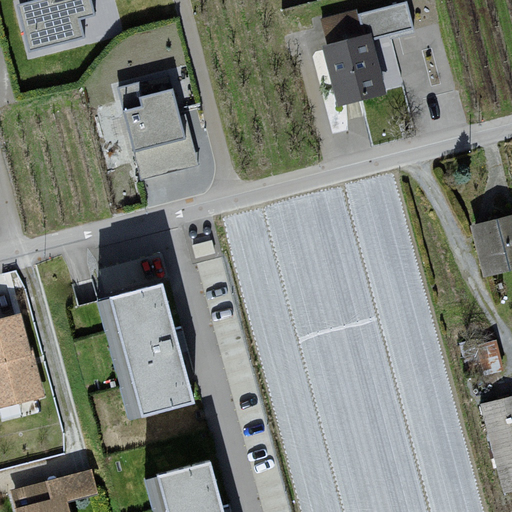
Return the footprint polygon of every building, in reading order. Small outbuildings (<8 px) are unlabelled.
[(89,0),(36,0),(18,4),(29,51),(84,37),(79,18),(93,14),(89,0)] [(367,37),(317,49),(334,108),(378,98),(367,37)] [(168,72),(117,85),(141,180),(197,166),(184,114),(179,116),(168,72)] [(511,214),(472,224),(485,277),(511,270),(511,214)] [(163,281),(109,296),(141,417),(196,403),(163,281)] [(16,317),(0,320),(0,409),(40,400),(16,317)] [(511,397),(478,406),(501,497),(511,493),(511,397)] [(223,511),(210,459),(155,474),(165,511),(223,511)] [(64,511),(57,479),(8,491),(9,511),(64,511)]
